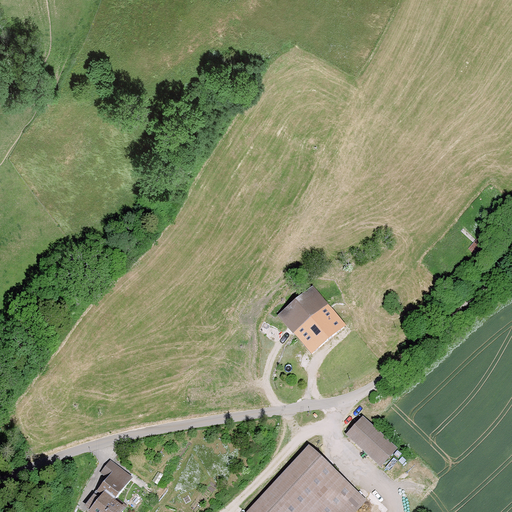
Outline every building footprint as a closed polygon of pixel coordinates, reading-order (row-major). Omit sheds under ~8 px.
[(345,327),(312,288),(278,316),(311,355),(345,327)] [(397,450),(363,418),(346,436),(381,468),(397,450)] [(357,511),(365,504),(309,449),(249,511),(357,511)] [(134,479),(110,460),(99,472),(109,480),(102,488),(116,500),(134,479)] [(123,511),(104,495),(89,511),(123,511)]
